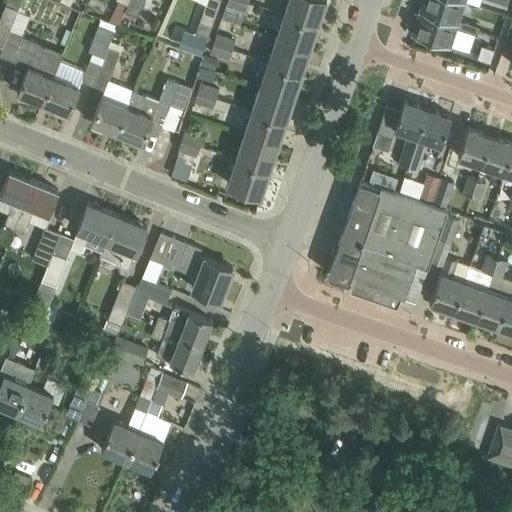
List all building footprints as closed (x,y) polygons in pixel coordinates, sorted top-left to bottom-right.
[(129,0),(128,3),(125,9),(137,15),(144,0),(129,0)] [(195,32),(208,36),(220,0),(207,0),(206,2),(195,32)] [(228,0),(227,3),(245,9),(247,0),(228,0)] [(288,0),(285,12),(318,23),(325,0),(288,0)] [(465,0),(422,0),(420,8),(419,8),(419,9),(458,21),(456,25),(467,29),(470,21),(459,17),(465,0)] [(0,44),(3,45),(0,52),(0,53),(1,54),(11,29),(10,29),(19,7),(6,2),(0,17),(0,44)] [(458,21),(419,9),(413,30),(412,30),(412,31),(421,35),(450,44),(451,43),(450,43),(454,33),(456,25),(458,21)] [(285,12),(277,36),(301,44),(310,47),(318,23),(285,12)] [(231,31),(233,24),(223,21),(221,27),(231,31)] [(480,24),(470,21),(467,29),(477,32),(480,24)] [(86,69),(82,78),(93,82),(101,62),(107,48),(114,29),(100,23),(89,49),(93,50),(90,57),(86,69)] [(18,90),(44,100),(48,91),(55,73),(53,73),(37,66),(46,43),(11,29),(1,54),(28,65),(18,90)] [(217,31),(214,41),(232,47),(235,37),(217,31)] [(310,47),(301,44),(277,36),(269,60),(302,71),(310,47)] [(229,56),(232,47),(214,41),(211,51),(229,56)] [(477,57),(490,62),(491,62),(495,48),(482,43),(477,57)] [(109,78),(119,53),(107,48),(101,62),(93,82),(105,87),(109,78)] [(219,57),(205,53),(201,63),(215,68),(219,57)] [(48,91),(44,100),(69,110),(80,83),(82,78),(86,69),(60,58),(53,73),(55,73),(48,91)] [(261,84),(294,95),(302,71),(269,60),(261,84)] [(159,133),(180,81),(168,76),(153,114),(147,129),(159,133)] [(102,93),(103,93),(92,120),(118,130),(122,121),(129,104),(135,89),(109,78),(105,87),(102,93)] [(193,86),(180,81),(171,103),(184,108),(193,86)] [(197,90),(217,96),(220,87),(200,81),(197,90)] [(253,108),(277,116),(286,119),(294,95),(261,84),(253,108)] [(129,104),(122,121),(118,130),(143,140),(147,129),(153,114),(140,108),(147,93),(135,89),(129,104)] [(194,100),(214,105),(217,96),(197,90),(194,100)] [(408,165),(425,115),(428,105),(405,97),(395,126),(410,131),(399,162),(408,165)] [(428,105),(425,115),(408,165),(416,168),(427,137),(442,142),(451,113),(428,105)] [(245,132),(269,140),(278,143),(279,143),(287,119),(286,119),(277,116),(253,108),(252,108),(244,132),(245,132)] [(492,133),(468,125),(458,154),(482,162),(489,143),(492,133)] [(200,143),(204,134),(185,128),(182,137),(200,143)] [(237,156),(261,164),(270,167),(278,143),(269,140),(245,132),(237,156)] [(505,170),(511,151),(511,148),(511,140),(492,133),(489,143),(482,162),(505,170)] [(197,153),(200,143),(182,137),(179,147),(197,153)] [(270,167),(261,164),(237,156),(229,180),(262,192),(270,167)] [(189,171),(174,166),(171,174),(187,179),(189,171)] [(369,179),(382,183),(394,187),(398,175),(373,167),(369,179)] [(5,223),(15,227),(31,188),(35,178),(10,168),(0,191),(15,197),(5,223)] [(432,200),(441,176),(428,172),(425,180),(419,196),(432,200)] [(401,189),(419,194),(423,179),(405,174),(401,189)] [(477,178),(468,175),(462,190),(471,194),(477,178)] [(445,205),(454,180),(441,176),(432,200),(445,205)] [(35,178),(31,188),(15,227),(8,246),(14,249),(22,230),(25,231),(36,206),(50,211),(59,188),(35,178)] [(471,194),(480,197),(485,181),(477,178),(471,194)] [(381,186),(361,179),(329,271),(349,279),(350,275),(353,276),(350,288),(397,304),(403,293),(416,298),(448,207),(445,206),(445,205),(432,200),(419,196),(394,187),(382,183),(381,186)] [(88,200),(76,229),(77,230),(71,244),(83,249),(85,243),(103,250),(101,254),(102,255),(111,234),(119,213),(89,201),(89,200),(88,200)] [(117,263),(130,268),(147,224),(146,223),(146,224),(119,213),(111,234),(102,255),(118,261),(117,263)] [(448,214),(440,237),(450,241),(458,218),(448,214)] [(25,242),(34,247),(44,225),(35,221),(25,242)] [(33,256),(48,262),(53,250),(60,231),(47,225),(46,225),(46,226),(33,256)] [(151,255),(177,266),(198,274),(193,286),(221,297),(233,265),(205,254),(205,255),(199,252),(202,246),(161,230),(151,255)] [(53,250),(48,262),(42,278),(56,284),(67,256),(53,250)] [(470,262),(457,299),(454,308),(477,316),(480,307),(498,255),(487,251),(482,266),(470,262)] [(454,308),(457,299),(470,262),(447,254),(430,300),(454,308)] [(498,255),(480,307),(477,316),(499,324),(502,315),(511,286),(511,278),(502,275),(508,259),(498,255)] [(172,286),(142,275),(136,290),(166,301),(172,286)] [(122,279),(104,326),(118,332),(137,285),(122,279)] [(511,286),(502,315),(499,324),(511,328),(511,293),(510,293),(511,288),(511,286)] [(213,318),(175,303),(170,318),(159,314),(155,324),(165,329),(170,330),(203,343),(213,318)] [(10,325),(23,330),(27,318),(14,314),(10,325)] [(156,353),(170,358),(193,367),(203,343),(170,330),(165,329),(155,324),(151,334),(162,338),(156,353)] [(2,348),(16,352),(23,330),(10,326),(2,348)] [(116,335),(111,350),(141,361),(147,347),(116,335)] [(53,355),(41,350),(37,362),(48,367),(53,355)] [(84,384),(80,382),(66,413),(78,418),(91,389),(92,387),(91,387),(107,358),(100,354),(84,384)] [(126,367),(123,357),(111,360),(114,370),(126,367)] [(152,365),(146,381),(158,386),(164,371),(163,371),(163,370),(152,365)] [(29,381),(4,370),(0,380),(0,403),(17,410),(29,381)] [(164,371),(158,386),(182,395),(188,380),(169,373),(164,371)] [(29,381),(17,410),(41,421),(54,392),(29,381)] [(104,393),(92,387),(91,389),(78,418),(90,424),(104,393)] [(136,405),(147,409),(152,398),(141,393),(136,405)] [(163,402),(152,398),(147,409),(158,414),(163,402)] [(353,440),(367,417),(353,408),(339,431),(353,440)] [(102,447),(127,457),(139,428),(114,417),(102,447)] [(511,428),(498,423),(487,456),(511,464),(511,428)] [(151,468),(164,438),(139,428),(127,457),(151,468)] [(0,480),(4,482),(11,466),(0,461),(0,480)] [(22,490),(29,474),(16,469),(9,485),(22,490)] [(375,511),(373,502),(345,510),(325,479),(308,490),(321,511),(375,511)]
